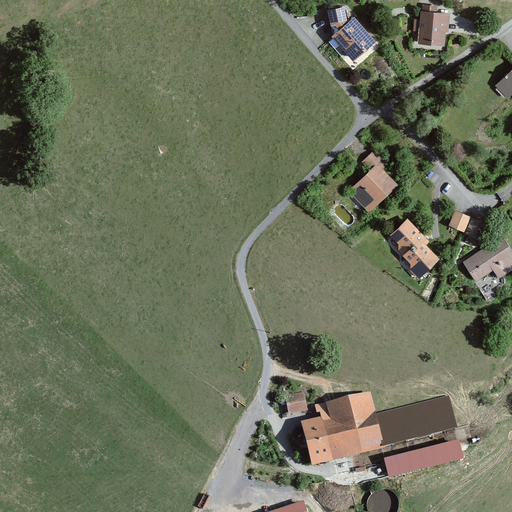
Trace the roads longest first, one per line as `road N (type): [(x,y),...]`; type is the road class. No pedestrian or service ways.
road 1 (residential): [(365,115),(248,232),(231,277),(275,433)]
road 2 (residential): [(388,99),(477,203),(511,182)]
road 3 (residential): [(365,115),(265,0)]
road 4 (residential): [(511,22),(388,99)]
